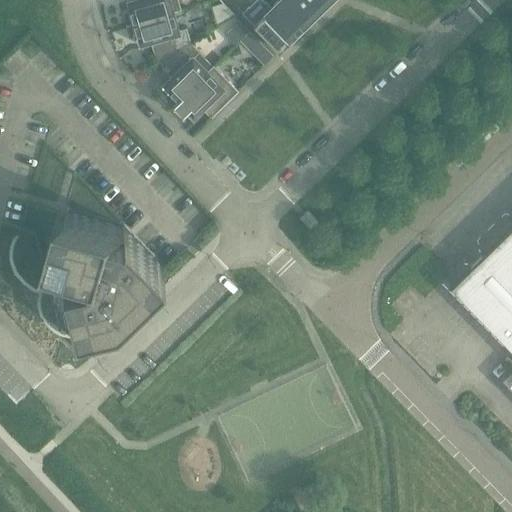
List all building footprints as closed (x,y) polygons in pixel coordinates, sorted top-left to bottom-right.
[(181,9),(177,0),(129,0),(126,1),(128,10),(122,11),(126,25),(181,9)] [(311,20),(291,0),(278,0),(271,8),(266,2),(264,3),(296,35),(311,20)] [(327,5),(321,0),(291,0),(311,20),(327,5)] [(296,35),(264,3),(248,19),(279,51),(296,35)] [(190,41),(186,28),(178,30),(173,12),(181,10),(181,9),(126,25),(130,38),(136,36),(138,45),(151,41),(155,52),(159,59),(190,41)] [(173,105),(214,66),(213,65),(207,71),(194,57),(200,51),(190,41),(159,59),(164,67),(171,75),(161,85),(168,92),(163,96),(173,105)] [(212,116),(238,91),(214,66),(173,105),(182,115),(187,111),(193,117),(203,108),(211,116),(210,116),(212,117),(213,116),(212,116)] [(34,252),(55,258),(85,267),(84,270),(46,280),(58,328),(115,314),(163,267),(123,225),(69,210),(48,204),(34,252)] [(319,224),(309,212),(300,220),(311,232),(319,224)] [(511,225),(450,286),(511,350),(511,379),(508,384),(511,388),(511,225)]
